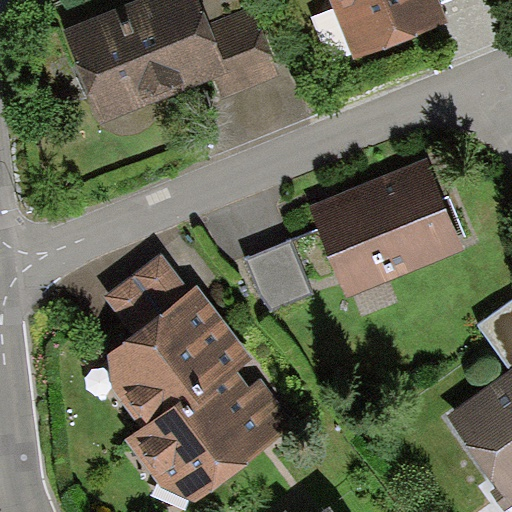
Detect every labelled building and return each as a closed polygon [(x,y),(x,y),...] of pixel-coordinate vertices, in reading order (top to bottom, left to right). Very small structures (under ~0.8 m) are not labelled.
[(195,0),(156,0),(68,38),(105,125),(216,78),(224,98),(278,76),(261,35),(218,53),(195,0)] [(330,0),(356,66),(446,31),(433,0),(330,0)] [(467,243),(429,144),(314,189),(352,287),(467,243)] [(315,290),(293,238),(247,257),(261,292),(274,307),(315,290)] [(190,396),(235,366),(253,354),(199,276),(187,285),(164,252),(111,288),(136,325),(98,351),(141,413),(182,385),(190,396)] [(511,356),(511,294),(480,316),(509,358),(511,356)] [(164,477),(188,488),(287,418),(259,378),(249,385),(235,366),(190,396),(182,385),(141,413),(126,426),(164,477)] [(511,498),(511,371),(455,410),(502,478),(492,484),(505,503),(511,498)] [(309,511),(293,511),(285,499),(266,511),(343,511),(332,496),(309,511)]
